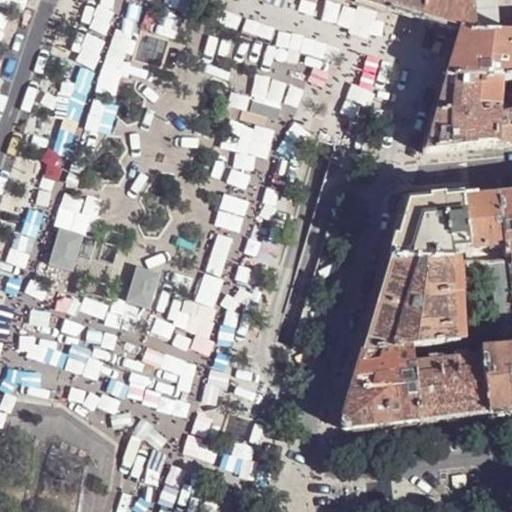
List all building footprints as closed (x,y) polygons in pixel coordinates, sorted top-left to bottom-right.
[(393,0),(357,0),(357,1),(377,8),(390,12),(393,0)] [(393,0),(390,12),(410,18),(423,23),(430,0),(393,0)] [(430,0),(423,23),(442,28),(461,34),(475,38),(472,0),(430,0)] [(500,0),(472,0),(475,38),(503,38),(500,0)] [(511,38),(503,38),(475,38),(461,34),(446,82),(503,83),(511,82),(511,38)] [(440,101),(436,115),(500,115),(501,115),(501,105),(503,83),(446,82),(440,101)] [(278,110),(246,100),(242,112),(274,123),(276,116),(278,110)] [(500,115),(436,115),(430,135),(424,155),(428,156),(452,154),(465,152),(498,149),(499,118),(500,115)] [(511,116),(499,118),(498,149),(511,147),(511,116)] [(511,261),(511,197),(499,198),(504,251),(506,262),(511,261)] [(399,235),(391,262),(453,263),(452,256),(504,251),(499,198),(462,202),(422,206),(404,221),(399,235)] [(58,229),(48,262),(72,269),(82,236),(58,229)] [(367,344),(364,355),(411,350),(460,345),(456,263),(453,263),(391,262),(389,270),(378,307),(367,344)] [(127,298),(150,305),(161,271),(137,264),(127,298)] [(494,267),(502,341),(511,339),(511,292),(509,265),(494,267)] [(411,350),(364,355),(353,391),(342,428),(347,432),(379,429),(391,428),(420,424),(413,369),(411,350)] [(511,352),(483,356),(484,361),(491,416),(511,413),(511,352)] [(484,361),(413,369),(420,424),(491,416),(484,361)]
